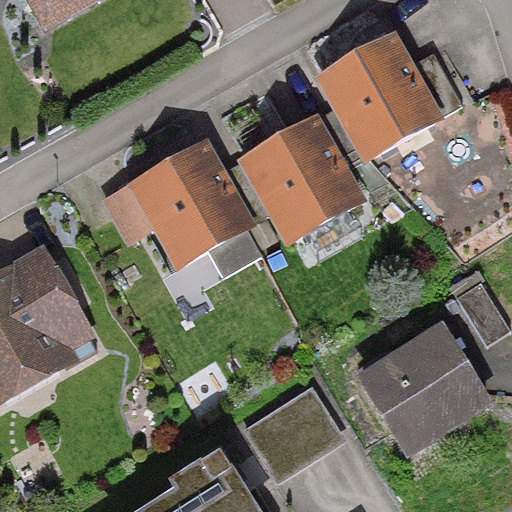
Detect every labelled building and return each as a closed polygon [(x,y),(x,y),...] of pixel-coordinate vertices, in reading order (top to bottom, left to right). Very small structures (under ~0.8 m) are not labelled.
[(391,41),(322,80),(339,110),(368,161),(462,107),(433,56),(408,70),(391,41)] [(368,161),(339,110),(246,163),(275,215),(291,243),(359,205),(343,176),(368,161)] [(219,178),(202,149),(108,203),(132,243),(158,228),(181,269),(275,215),(246,163),(219,178)] [(97,352),(47,266),(16,283),(12,276),(0,282),(0,398),(61,363),(65,370),(97,352)] [(511,333),(481,285),(457,300),(487,348),(511,333)] [(486,402),(442,332),(363,382),(407,452),(486,402)] [(321,449),(293,403),(246,433),(275,478),(321,449)] [(256,511),(220,455),(171,485),(176,494),(147,511),(256,511)]
